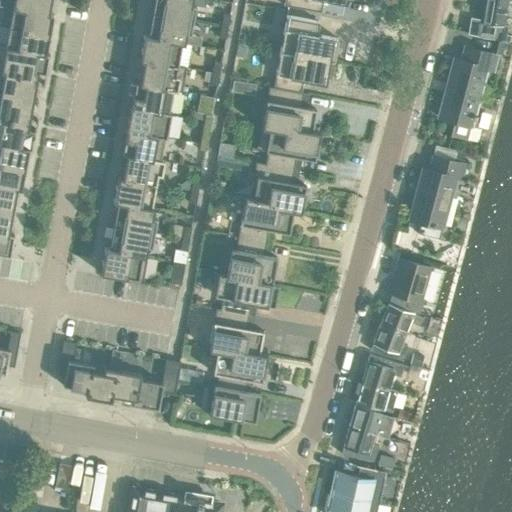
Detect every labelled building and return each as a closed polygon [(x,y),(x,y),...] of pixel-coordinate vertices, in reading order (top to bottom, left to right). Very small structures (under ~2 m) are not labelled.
[(0,0),(0,4),(52,14),(48,13),(50,0),(0,0)] [(153,0),(152,12),(192,20),(195,5),(191,4),(191,0),(153,0)] [(284,0),(283,5),(320,12),(322,0),(331,0),(344,2),(344,0),(284,0)] [(470,17),(468,33),(478,35),(478,37),(492,39),(505,41),(507,27),(502,26),(506,0),(483,0),(481,19),(470,17)] [(0,5),(12,8),(8,27),(48,34),(52,14),(0,4),(0,5)] [(143,34),(143,35),(183,43),(185,34),(190,34),(192,20),(152,12),(147,35),(143,34)] [(223,13),(221,25),(227,26),(230,14),(223,13)] [(286,15),(279,50),(333,60),(338,38),(316,34),(318,21),(286,15)] [(219,37),(225,38),(227,26),(221,25),(219,37)] [(0,44),(0,45),(49,54),(45,53),(48,34),(8,27),(5,46),(0,44)] [(140,51),(139,59),(185,67),(186,66),(177,65),(181,43),(183,43),(143,35),(140,50),(140,51)] [(237,43),(235,55),(244,57),(247,45),(237,43)] [(497,43),(494,55),(499,56),(500,57),(504,44),(497,43)] [(0,143),(31,149),(35,128),(34,128),(34,130),(27,128),(37,72),(44,73),(43,75),(45,75),(49,54),(0,45),(0,143)] [(455,58),(439,115),(454,119),(449,135),(468,140),(473,124),(488,68),(495,70),(499,56),(494,55),(466,48),(463,60),(455,58)] [(273,86),(273,87),(300,92),(303,79),(324,83),(325,77),(330,78),(333,60),(279,50),(273,86)] [(135,81),(135,82),(181,91),(185,67),(139,59),(139,60),(143,60),(139,82),(135,81)] [(219,73),(221,62),(214,60),(212,72),(219,73)] [(210,84),(217,85),(219,73),(212,72),(210,84)] [(233,80),(231,91),(241,93),(243,82),(233,80)] [(129,105),(129,106),(170,113),(170,112),(168,112),(172,90),(181,91),(135,82),(132,95),(130,105),(129,105)] [(260,125),(259,126),(289,131),(289,127),(311,131),(311,130),(315,108),(307,107),(301,106),(303,92),(300,92),(273,87),(268,86),(261,120),(262,120),(261,125),(260,125)] [(129,106),(125,129),(166,137),(167,128),(168,128),(168,127),(168,123),(169,123),(169,122),(168,122),(170,113),(129,106)] [(205,114),(202,125),(209,127),(211,115),(205,114)] [(202,125),(200,137),(207,138),(209,127),(202,125)] [(259,126),(255,149),(267,151),(264,164),(293,169),(296,156),(301,157),(314,159),(317,141),(318,141),(320,132),(311,130),(311,131),(289,127),(289,131),(259,126)] [(124,140),(122,153),(163,161),(164,160),(160,159),(164,137),(166,138),(166,137),(125,129),(125,130),(124,140)] [(200,137),(198,149),(205,150),(207,138),(200,137)] [(219,141),(217,153),(232,156),(234,144),(219,141)] [(0,163),(24,168),(27,149),(31,150),(31,149),(0,143),(0,163)] [(117,176),(117,177),(155,183),(157,174),(161,175),(163,161),(122,153),(121,154),(126,155),(121,177),(117,176)] [(424,169),(411,218),(420,221),(417,233),(438,238),(441,226),(442,227),(456,177),(463,179),(467,164),(434,156),(430,170),(424,169)] [(252,196),(252,198),(273,202),(272,206),(293,210),(301,212),(302,207),(306,184),(291,182),(293,169),(264,164),(263,163),(255,162),(252,175),(255,176),(252,194),(252,196)] [(0,184),(20,188),(24,168),(0,163),(0,184)] [(115,185),(113,200),(153,208),(153,207),(151,206),(155,183),(117,177),(116,185),(115,185)] [(193,178),(190,190),(197,192),(199,180),(193,178)] [(0,208),(12,210),(16,188),(20,189),(20,188),(0,184),(0,208)] [(188,202),(195,203),(197,192),(190,190),(188,202)] [(239,223),(237,236),(266,241),(268,228),(289,232),(293,210),(272,206),(273,202),(252,198),(252,196),(244,195),(243,205),(242,205),(239,223)] [(113,200),(112,201),(117,202),(113,225),(153,232),(156,218),(151,217),(153,208),(113,200)] [(0,232),(13,235),(7,233),(12,210),(0,208),(0,232)] [(104,247),(147,255),(145,254),(146,246),(151,247),(153,232),(113,225),(108,247),(104,247)] [(184,226),(182,237),(189,239),(191,227),(184,226)] [(0,254),(9,256),(13,235),(0,232),(0,254)] [(226,274),(226,275),(271,284),(271,283),(276,257),(269,255),(263,254),(266,242),(266,241),(237,236),(234,249),(231,248),(226,274)] [(180,249),(186,251),(189,239),(182,237),(180,249)] [(101,263),(100,273),(126,277),(142,280),(147,255),(104,247),(101,263)] [(410,311),(420,313),(424,295),(431,268),(399,258),(389,292),(414,299),(410,311)] [(168,282),(179,284),(180,284),(184,263),(172,261),(168,282)] [(218,273),(214,295),(222,296),(219,308),(219,309),(248,314),(250,302),(256,303),(266,305),(266,304),(274,306),(278,284),(271,283),(271,284),(226,275),(226,274),(218,273)] [(387,303),(380,323),(406,332),(409,322),(420,326),(423,318),(423,317),(419,315),(419,314),(390,304),(387,303)] [(209,342),(208,349),(216,350),(216,349),(237,353),(238,349),(258,353),(258,352),(262,330),(252,328),(246,327),(248,314),(219,309),(219,308),(216,308),(213,321),(209,342)] [(373,342),(372,349),(402,359),(407,344),(402,343),(406,332),(380,323),(373,342)] [(0,374),(4,375),(6,365),(13,366),(13,367),(20,333),(6,330),(6,331),(10,332),(6,349),(0,348),(0,374)] [(131,403),(158,408),(161,392),(174,394),(173,394),(174,394),(180,362),(165,359),(164,360),(165,360),(161,382),(140,378),(141,372),(104,365),(103,371),(92,369),(93,364),(73,360),(76,343),(77,343),(77,342),(63,340),(56,374),(57,374),(64,375),(62,385),(85,389),(84,395),(110,399),(111,394),(132,398),(131,403)] [(216,350),(212,372),(218,373),(216,385),(244,390),(246,378),(252,380),(261,381),(265,362),(265,363),(267,353),(258,352),(258,353),(238,349),(237,353),(216,349),(216,350)] [(412,351),(409,362),(420,365),(423,354),(412,351)] [(362,380),(388,388),(392,373),(400,375),(403,364),(370,353),(362,380)] [(410,365),(407,375),(416,377),(417,378),(420,367),(419,367),(410,365)] [(356,400),(382,408),(391,411),(397,390),(388,388),(362,380),(356,400)] [(209,384),(204,412),(208,413),(208,415),(239,420),(254,422),(259,393),(244,390),(216,385),(209,384)] [(355,405),(349,425),(376,432),(387,436),(393,416),(381,413),(355,405)] [(399,409),(397,417),(406,420),(408,412),(399,409)] [(372,445),(376,432),(349,425),(343,446),(344,446),(342,454),(373,463),(378,447),(372,445)] [(380,453),(376,464),(390,468),(394,457),(380,453)] [(59,463),(55,486),(66,488),(71,465),(59,463)] [(336,471),(332,491),(378,502),(385,471),(359,466),(357,475),(336,471)] [(222,511),(224,502),(131,484),(125,511),(222,511)] [(332,491),(326,511),(375,511),(378,502),(332,491)]
